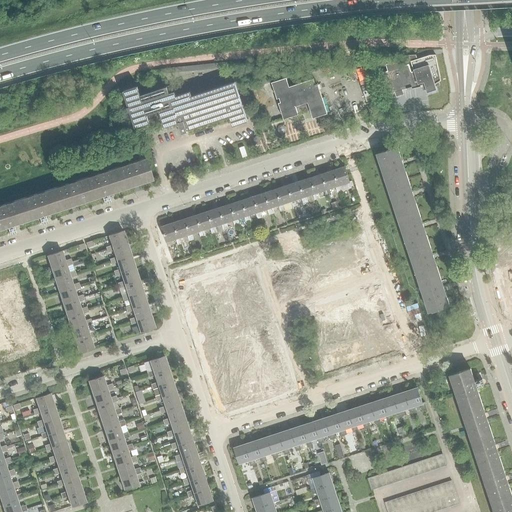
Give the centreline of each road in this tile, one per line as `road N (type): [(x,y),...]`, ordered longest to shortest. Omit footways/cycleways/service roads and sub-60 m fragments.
road 1 (trunk): [(0,75),(171,32),(405,0)]
road 2 (residential): [(175,197),(389,129),(465,121)]
road 3 (residential): [(211,433),(494,340)]
road 4 (trunk): [(247,0),(0,55)]
road 5 (tertiary): [(494,340),(473,264),(465,121)]
road 6 (unknown): [(395,286),(316,310),(309,277),(382,250)]
road 7 (residential): [(0,387),(175,333)]
road 8 (residential): [(0,254),(134,210)]
road 9 (residential): [(175,333),(134,210)]
